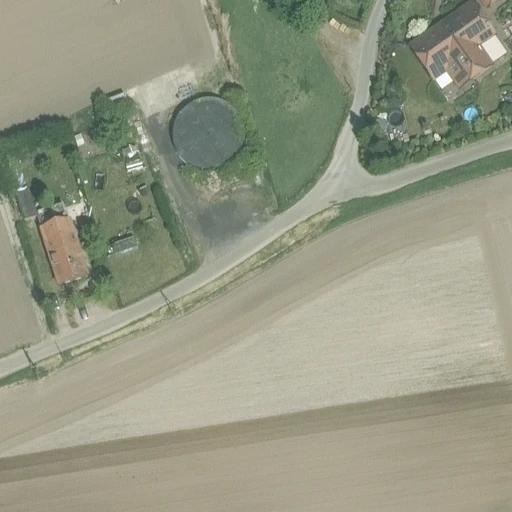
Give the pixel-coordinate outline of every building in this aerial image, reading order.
[(499,0),(480,0),(487,9),(499,0)] [(473,8),(435,34),(434,32),(410,49),(433,81),(447,71),(455,83),(468,74),(472,81),(492,67),(479,49),(494,38),(473,8)] [(18,166),(8,169),(16,196),(27,192),(18,166)] [(16,196),(25,222),(37,218),(38,218),(37,213),(29,191),(27,192),(16,196)] [(63,205),(37,213),(38,218),(37,218),(41,230),(68,222),(63,205)] [(68,222),(41,230),(45,244),(59,287),(88,278),(74,235),(73,235),(69,222),(68,222)]
